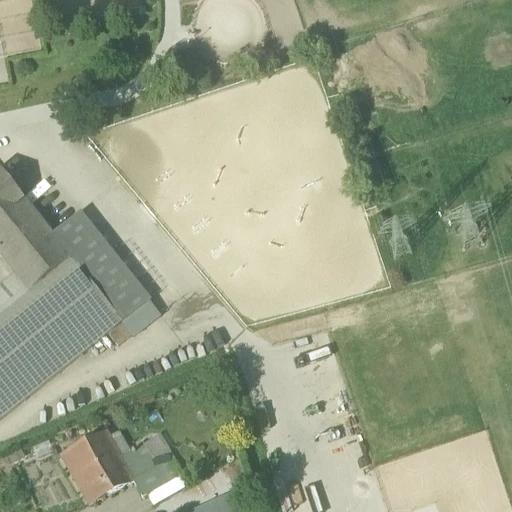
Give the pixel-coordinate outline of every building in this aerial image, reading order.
[(0,221),(24,202),(1,172),(0,172),(0,221)] [(0,221),(0,256),(15,276),(30,295),(72,262),(53,238),(24,202),(0,221)] [(72,262),(121,325),(148,304),(148,303),(80,216),(53,238),(72,262)] [(72,262),(30,295),(0,319),(0,421),(108,336),(121,325),(72,262)] [(0,319),(30,295),(15,276),(0,287),(0,319)] [(160,319),(148,304),(121,325),(132,338),(134,341),(160,319)] [(118,349),(132,338),(121,325),(108,336),(118,349)] [(118,451),(122,458),(137,449),(123,425),(108,433),(111,439),(118,435),(125,447),(118,451)] [(63,460),(89,507),(133,481),(134,480),(122,458),(118,451),(125,447),(118,435),(111,439),(108,433),(63,460)] [(144,445),(137,449),(122,458),(134,480),(133,481),(143,499),(147,497),(182,477),(184,476),(163,441),(147,450),(144,445)] [(188,488),(182,477),(147,497),(153,508),(188,488)] [(245,511),(238,495),(225,500),(229,511),(245,511)] [(197,511),(229,511),(225,500),(197,511)]
